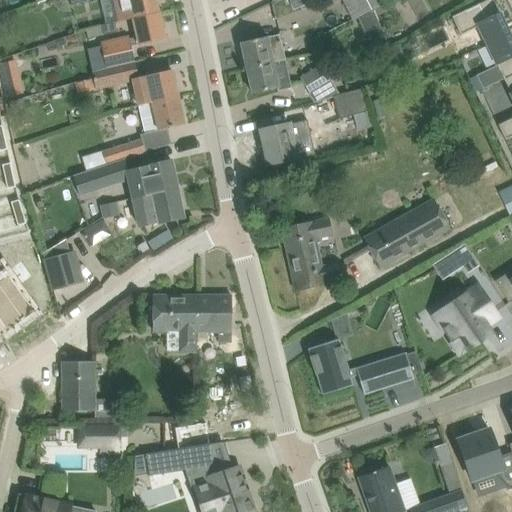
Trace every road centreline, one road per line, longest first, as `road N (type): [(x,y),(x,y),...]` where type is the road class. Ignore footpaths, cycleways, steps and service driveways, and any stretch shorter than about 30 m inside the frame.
road 1 (unclassified): [(234,223),(150,271),(22,366)]
road 2 (tertiary): [(294,459),(234,223)]
road 3 (residential): [(294,459),(511,382)]
road 4 (tertiary): [(234,223),(190,0)]
